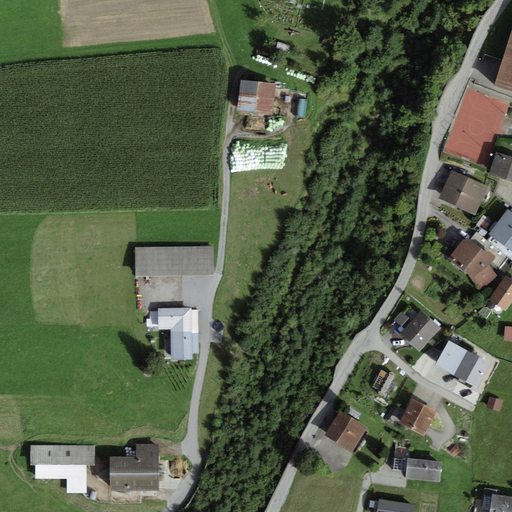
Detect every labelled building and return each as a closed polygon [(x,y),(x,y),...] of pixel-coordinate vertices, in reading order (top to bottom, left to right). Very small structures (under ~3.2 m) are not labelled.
[(511,15),(489,87),(511,94),(511,15)] [(274,85),(243,82),(240,111),(271,115),(274,85)] [(511,161),(492,155),(485,176),(511,184),(511,161)] [(485,189),(450,173),(439,199),(474,214),(485,189)] [(511,216),(507,212),(488,237),(511,254),(511,216)] [(464,239),(448,259),(470,280),(480,293),(497,278),(487,266),(493,258),(486,253),(482,253),(464,239)] [(211,249),(133,249),(134,278),(211,278),(211,249)] [(511,282),(501,277),(486,303),(504,313),(510,302),(511,302),(511,282)] [(190,309),(159,309),(160,328),(172,328),(173,358),(191,358),(191,353),(198,352),(197,311),(190,311),(190,309)] [(420,312),(398,336),(417,353),(439,329),(420,312)] [(511,329),(504,329),(502,344),(511,345),(511,329)] [(447,344),(433,367),(453,378),(467,355),(447,344)] [(467,355),(453,378),(473,390),(487,367),(467,355)] [(387,392),(394,378),(382,373),(376,387),(387,392)] [(501,404),(489,399),(485,409),(498,413),(501,404)] [(433,415),(410,401),(396,425),(419,438),(433,415)] [(366,430),(338,413),(322,439),(350,456),(366,430)] [(94,447),(31,447),(32,480),(66,480),(67,495),(84,495),(83,468),(95,468),(94,447)] [(134,460),(106,459),(105,494),(153,496),(155,448),(134,447),(134,460)] [(442,462),(408,460),(407,479),(441,481),(442,462)] [(511,511),(511,499),(488,496),(485,511),(511,511)] [(412,511),(414,505),(380,500),(377,511),(412,511)]
